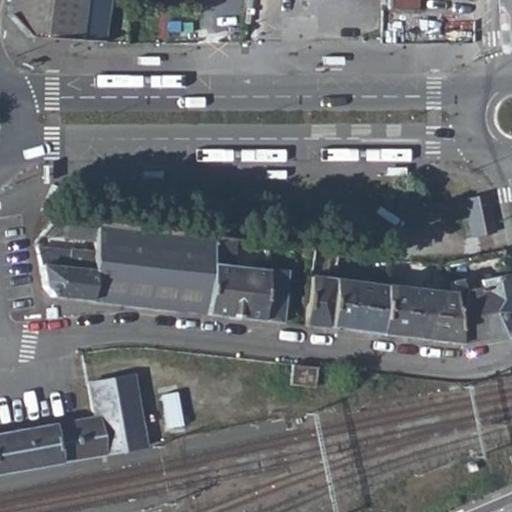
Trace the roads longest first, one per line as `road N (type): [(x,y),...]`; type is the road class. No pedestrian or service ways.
road 1 (residential): [(511,351),(446,364),(125,332),(28,338),(0,330)]
road 2 (primary): [(470,101),(15,95)]
road 3 (primary): [(19,136),(473,141)]
